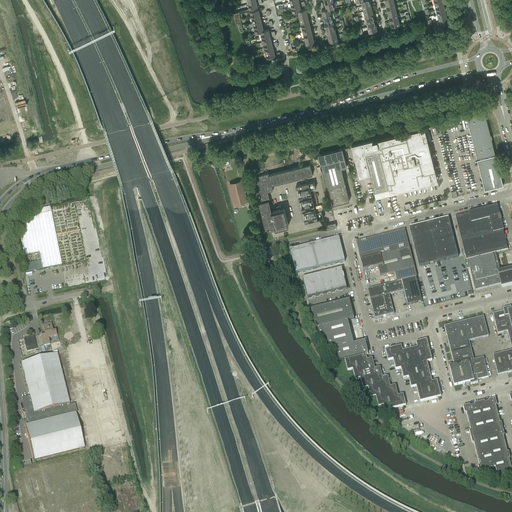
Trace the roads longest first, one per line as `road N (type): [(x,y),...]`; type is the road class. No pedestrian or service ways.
road 1 (motorway): [(63,0),(159,229),(249,511)]
road 2 (motorway): [(396,511),(324,463),(251,377),(117,69)]
road 3 (motorway): [(269,511),(117,69)]
road 4 (motorway): [(58,0),(135,214),(164,371)]
road 5 (track): [(229,258),(264,336),(306,396),(370,462),(451,511)]
road 6 (unclassified): [(370,330),(347,234),(511,192)]
road 7 (secondary): [(0,216),(40,181),(209,137)]
road 8 (secondary): [(209,137),(54,168),(0,203)]
road 9 (unclassified): [(33,305),(35,323),(14,338),(25,460)]
road 10 (secondary): [(478,57),(327,107)]
road 11 (secondary): [(327,107),(481,70)]
road 12 (motorway): [(164,371),(180,511)]
road 13 (motorway): [(164,371),(168,511)]
road 14 (secondary): [(209,137),(327,107)]
